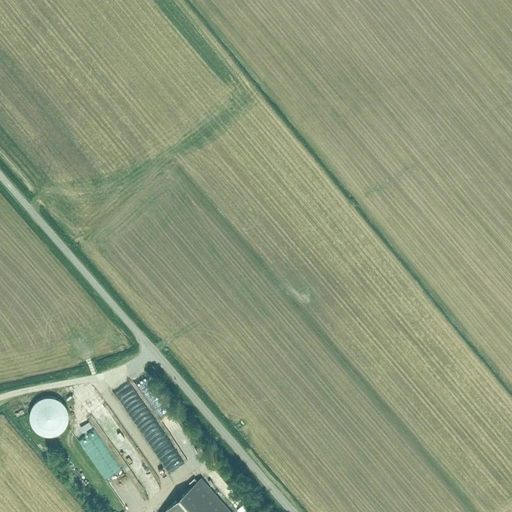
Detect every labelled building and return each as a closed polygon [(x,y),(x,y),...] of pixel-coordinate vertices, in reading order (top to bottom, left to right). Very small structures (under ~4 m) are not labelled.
[(68,417),(68,414),(68,413),(67,411),(67,409),(66,407),(65,405),(64,403),(63,402),(62,401),(60,400),(59,399),(57,398),(56,397),(54,397),(52,396),(50,396),(48,396),(46,396),(45,396),(42,397),(41,397),(39,398),(37,399),(36,401),(35,402),(33,403),(32,404),(31,406),(31,408),(30,409),(29,411),(29,414),(29,416),(29,418),(30,420),(31,423),(32,425),(32,426),(34,428),(35,429),(37,431),(38,432),(40,433),(41,433),(43,434),(45,434),(47,435),(49,435),(50,435),(52,434),(55,434),(56,433),(58,432),(60,431),(61,430),(63,429),(64,427),(65,426),(66,424),(67,422),(67,421),(68,419),(68,417)] [(113,438),(93,407),(83,413),(103,445),(113,438)] [(176,449),(162,424),(150,431),(169,464),(185,455),(181,446),(176,449)] [(150,462),(135,439),(125,446),(151,488),(164,481),(151,461),(150,462)] [(229,511),(200,479),(163,511),(229,511)]
